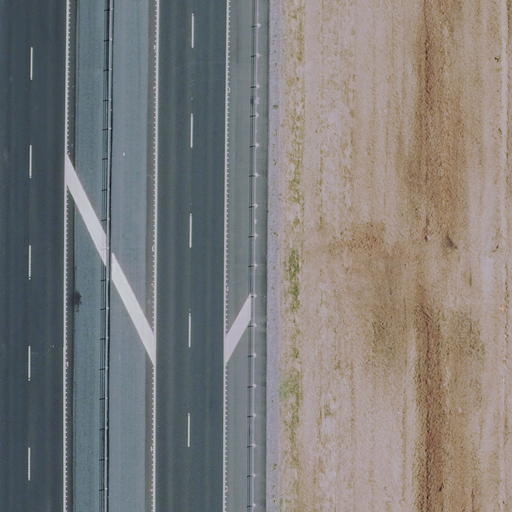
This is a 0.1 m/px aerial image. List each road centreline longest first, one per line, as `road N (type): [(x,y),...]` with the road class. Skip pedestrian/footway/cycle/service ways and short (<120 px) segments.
road 1 (motorway): [(192,0),(187,511)]
road 2 (motorway): [(30,511),(34,0)]
